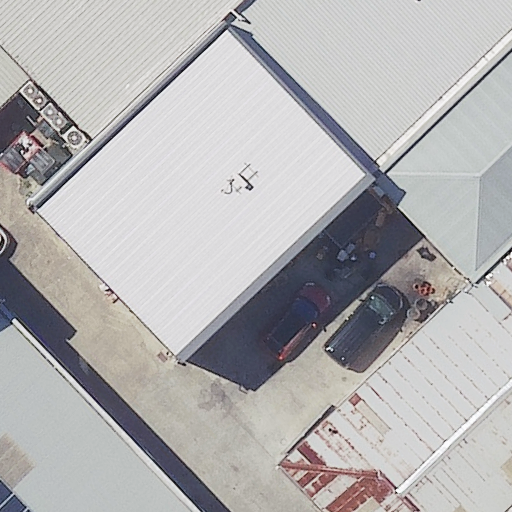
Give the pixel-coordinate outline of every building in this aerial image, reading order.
[(511,6),(511,0),(171,0),(0,160),(0,304),(91,400),(278,226),(511,6)] [(0,0),(0,160),(171,0),(0,0)] [(511,198),(511,6),(278,226),(374,328),(511,198)] [(385,511),(511,393),(511,198),(374,328),(176,511),(385,511)] [(511,511),(511,393),(385,511),(511,511)] [(21,511),(0,489),(0,511),(21,511)]
